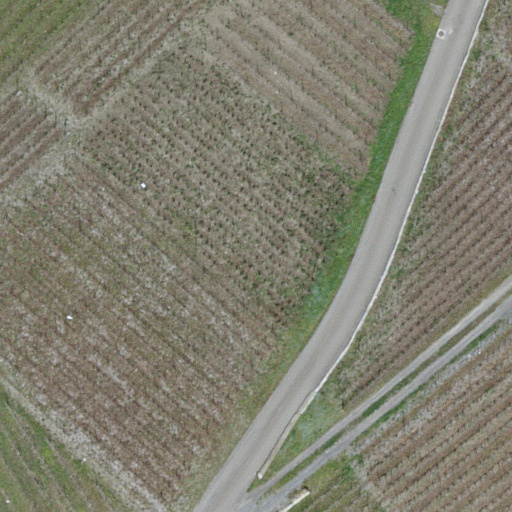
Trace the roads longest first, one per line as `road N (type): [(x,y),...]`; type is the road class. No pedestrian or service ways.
road 1 (unclassified): [(466,0),(385,240),(219,511)]
road 2 (track): [(275,511),(511,292)]
